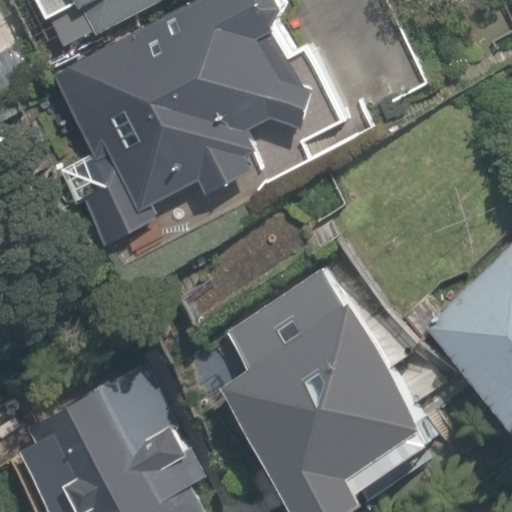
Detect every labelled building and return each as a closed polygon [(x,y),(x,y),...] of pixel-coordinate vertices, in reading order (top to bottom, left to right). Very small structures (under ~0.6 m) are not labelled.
[(43,0),(68,53),(103,38),(106,46),(205,0),(43,0)] [(64,161),(109,254),(168,225),(161,211),(206,189),(213,204),(273,175),(260,148),(299,129),(312,156),(347,139),(280,0),(213,0),(51,78),(86,150),(64,161)] [(511,246),(418,331),(511,434),(511,246)] [(358,511),(477,429),(356,256),(236,340),(356,511),(358,511)] [(226,511),(160,376),(5,453),(33,511),(226,511)]
